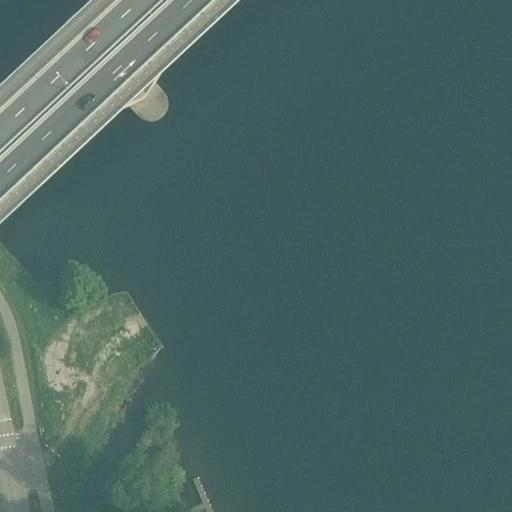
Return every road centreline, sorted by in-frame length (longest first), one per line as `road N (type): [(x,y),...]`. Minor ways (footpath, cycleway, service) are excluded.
road 1 (primary): [(0,183),(200,0)]
road 2 (unknown): [(62,511),(20,315),(0,283)]
road 3 (primary): [(149,0),(0,137)]
